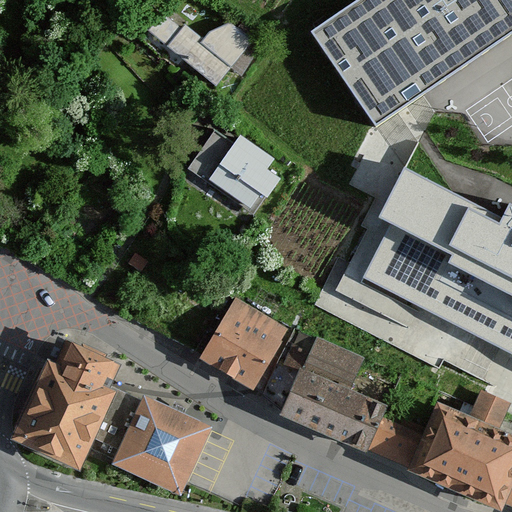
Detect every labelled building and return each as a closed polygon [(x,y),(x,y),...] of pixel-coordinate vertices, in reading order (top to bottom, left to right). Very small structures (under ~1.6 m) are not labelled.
[(511,0),(357,0),(311,32),(377,128),(511,34),(511,0)] [(150,36),(219,87),(231,70),(240,76),(260,48),(248,39),(253,32),(244,26),(239,34),(228,26),(210,33),(204,41),(185,27),(183,29),(165,16),(150,36)] [(212,182),(206,190),(228,204),(231,199),(250,211),(260,195),(267,200),(280,180),(267,172),(274,160),(242,139),(237,147),(215,133),(192,169),(212,182)] [(394,229),(368,278),(511,354),(511,215),(508,213),(503,223),(413,175),(386,225),(394,229)] [(202,360),(253,394),(264,401),(276,366),(289,331),(236,302),(202,360)] [(276,366),(264,401),(282,415),(369,454),(383,419),(388,408),(352,392),(365,360),(300,335),(285,370),(276,366)] [(60,370),(48,365),(14,441),(81,471),(94,441),(115,394),(104,389),(114,368),(70,348),(60,370)] [(141,405),(115,394),(94,441),(120,453),(114,467),(181,497),(212,429),(143,399),(141,405)] [(424,437),(383,419),(369,454),(503,511),(511,491),(511,442),(499,438),(511,409),(511,405),(484,394),(472,423),(436,406),(424,437)]
